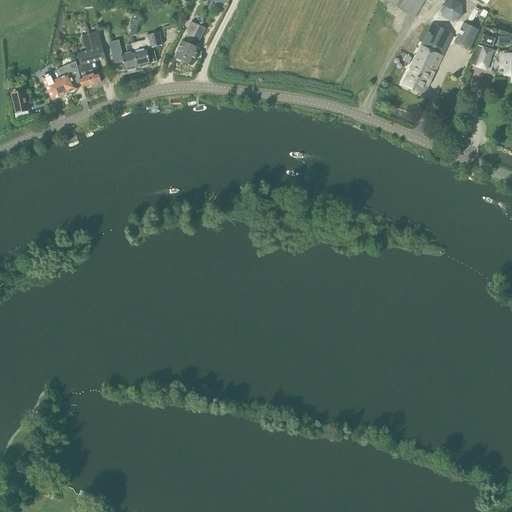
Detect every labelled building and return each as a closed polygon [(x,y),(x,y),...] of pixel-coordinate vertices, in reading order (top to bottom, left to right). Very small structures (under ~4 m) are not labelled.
[(384,0),(414,18),(425,0),(384,0)] [(183,62),(198,25),(190,22),(186,32),(188,32),(184,42),(182,41),(175,58),(176,59),(176,61),(181,63),(183,62)] [(464,23),(455,42),(470,50),(479,30),(464,23)] [(432,24),(403,85),(424,95),(454,34),(432,24)] [(198,25),(183,62),(192,66),(200,48),(197,47),(205,28),(198,25)] [(98,32),(83,36),(87,51),(102,47),(98,32)] [(133,44),(138,68),(143,67),(144,68),(148,67),(147,66),(150,66),(149,65),(156,63),(153,48),(162,46),(159,33),(144,37),(146,41),(138,43),(136,35),(131,36),(133,44)] [(496,39),(483,35),(481,43),(493,47),(496,39)] [(138,68),(133,44),(127,46),(129,53),(122,54),(119,40),(110,43),(115,63),(117,63),(119,72),(126,70),(127,71),(129,70),(129,72),(132,71),(131,70),(138,68)] [(87,51),(78,54),(81,65),(78,66),(77,66),(78,72),(79,79),(82,87),(101,82),(100,80),(102,79),(101,74),(99,75),(99,73),(98,73),(95,62),(106,59),(102,47),(87,51)] [(489,60),(493,52),(483,49),(480,56),(489,60)] [(511,54),(502,54),(502,68),(504,68),(504,76),(511,75),(511,54)] [(407,55),(404,62),(409,64),(412,58),(407,55)] [(76,61),(60,69),(61,77),(68,93),(70,92),(71,93),(74,91),(75,90),(77,89),(73,81),(79,79),(78,72),(77,66),(78,66),(76,61)] [(52,100),(59,96),(59,97),(61,96),(62,97),(66,95),(66,94),(68,93),(61,77),(60,69),(58,70),(58,69),(42,77),(52,100)] [(24,91),(16,93),(12,94),(16,113),(28,111),(24,91)] [(461,132),(459,136),(460,138),(464,140),(466,139),(468,135),(467,132),(463,131),(461,132)]
